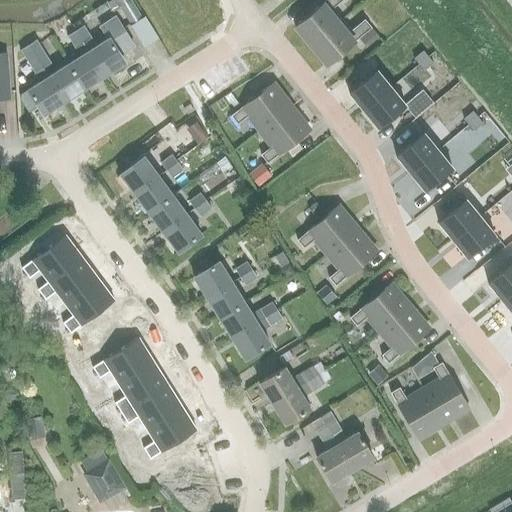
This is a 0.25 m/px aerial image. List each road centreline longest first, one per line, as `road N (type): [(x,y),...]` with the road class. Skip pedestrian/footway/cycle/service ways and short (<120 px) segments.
road 1 (residential): [(256,27),(363,152),(405,258),(511,392)]
road 2 (residential): [(252,511),(256,479),(248,447),(56,157)]
road 3 (residential): [(56,157),(256,27)]
road 4 (residential): [(371,511),(511,423)]
